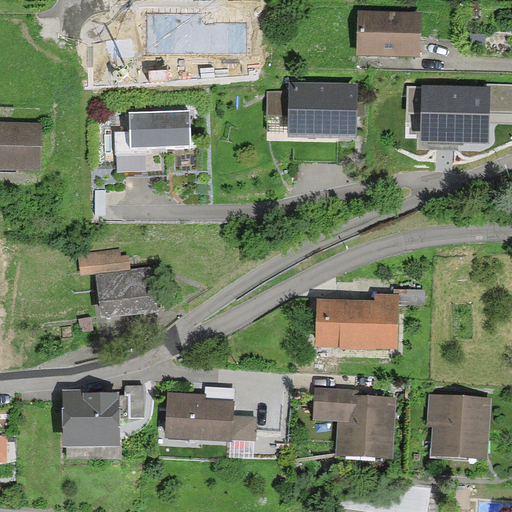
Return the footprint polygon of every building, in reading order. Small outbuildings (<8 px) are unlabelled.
[(166,13),(148,13),(148,55),(248,52),(247,23),(201,24),(202,13),(166,13)] [(419,57),(418,15),(359,15),(359,57),(419,57)] [(491,89),(423,88),(423,141),(489,142),(490,115),(511,115),(511,84),(491,85),(491,89)] [(355,137),(354,88),(292,88),(292,137),(355,137)] [(185,114),(127,115),(127,151),(186,150),(185,114)] [(37,121),(0,120),(0,163),(36,165),(37,121)] [(96,275),(130,271),(128,257),(123,257),(122,248),(78,253),(81,277),(96,275)] [(159,315),(154,269),(130,271),(96,275),(101,322),(159,315)] [(376,304),(318,302),(316,352),(397,355),(399,298),(376,297),(376,304)] [(145,386),(125,386),(125,396),(130,396),(130,419),(145,419),(145,386)] [(206,394),(169,391),(166,438),(234,442),(234,439),(235,416),(237,389),(206,387),(206,394)] [(81,390),(64,390),(64,447),(67,447),(67,459),(121,458),(121,393),(81,394),(81,390)] [(394,459),(396,400),(314,397),(313,425),(340,426),(338,457),(394,459)] [(491,401),(431,398),(430,432),(437,432),(436,460),(489,461),(491,401)] [(258,418),(235,416),(234,439),(256,441),(258,418)] [(423,511),(427,489),(336,476),(331,509),(352,511),(423,511)]
